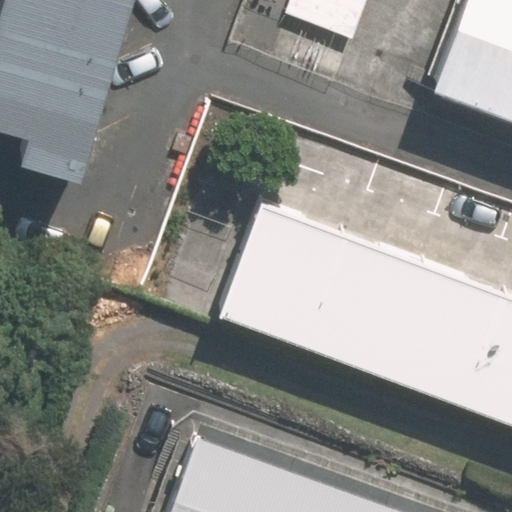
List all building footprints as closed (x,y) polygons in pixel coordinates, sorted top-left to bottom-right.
[(0,0),(0,104),(27,112),(18,142),(81,161),(129,0),(0,0)] [(348,39),(362,0),(283,0),(279,13),(348,39)] [(511,0),(453,0),(425,78),(511,109),(511,0)] [(213,310),(511,419),(511,283),(257,191),(213,310)] [(157,511),(473,511),(195,411),(157,511)]
